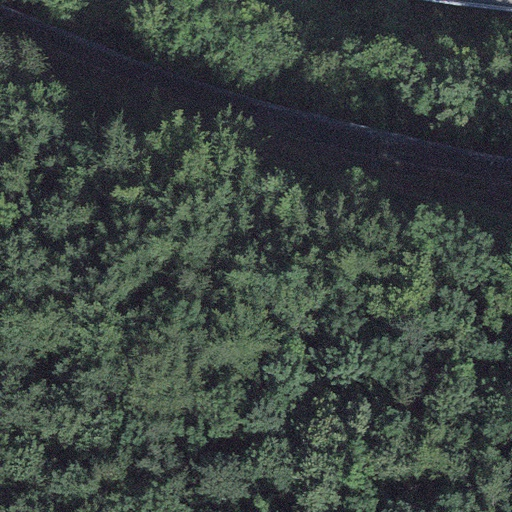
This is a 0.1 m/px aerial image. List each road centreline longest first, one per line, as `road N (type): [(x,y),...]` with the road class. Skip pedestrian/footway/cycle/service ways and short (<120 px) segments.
road 1 (track): [(0,46),(161,109),(314,154),(511,193)]
road 2 (motorway): [(130,511),(0,420)]
